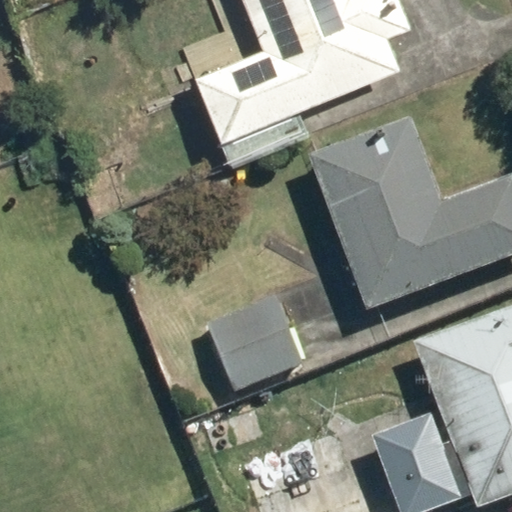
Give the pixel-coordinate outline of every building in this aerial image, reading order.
[(190,81),(218,145),(396,70),(382,38),(407,27),(395,0),(240,0),(262,51),(190,81)] [(408,129),(306,167),(363,319),(511,262),(511,186),(511,184),(439,211),(408,129)] [(307,369),(278,297),(203,326),(232,398),(307,369)] [(511,311),(411,350),(448,449),(439,452),(428,422),(370,444),(395,511),(447,511),(469,504),(472,511),(485,511),(511,502),(511,311)] [(361,511),(358,502),(328,511),(361,511)]
